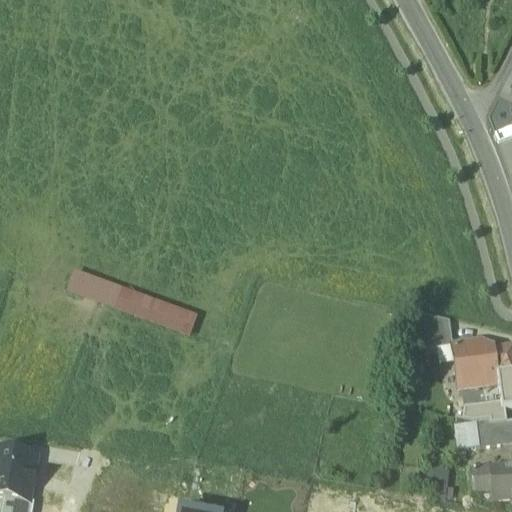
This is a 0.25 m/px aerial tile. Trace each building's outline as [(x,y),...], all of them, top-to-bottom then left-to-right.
[(73,275),(65,296),(188,340),(195,319),(73,275)] [(422,318),(426,352),(437,351),(452,349),(448,324),(422,318)] [(457,391),(496,386),(496,377),(511,375),(511,352),(481,356),(479,345),(452,349),(454,366),(457,391)] [(439,368),(454,366),(452,349),(437,351),(439,368)] [(511,412),(511,375),(496,377),(496,386),(499,406),(500,414),(504,413),(511,412)] [(463,411),(461,422),(472,425),(489,423),(489,427),(505,425),(504,413),(500,414),(499,406),(463,411)] [(488,428),(488,424),(461,427),(463,452),(490,449),(488,428)] [(488,428),(490,449),(511,446),(511,424),(489,427),(488,428)] [(30,477),(33,461),(0,455),(0,501),(2,502),(26,506),(26,504),(29,490),(31,491),(34,477),(30,477)] [(437,494),(448,496),(453,461),(442,460),(437,494)] [(489,494),(491,507),(511,504),(511,468),(487,471),(489,494)] [(471,472),(473,495),(489,494),(487,471),(471,472)] [(32,511),(33,506),(26,504),(26,506),(2,502),(0,511),(32,511)]
